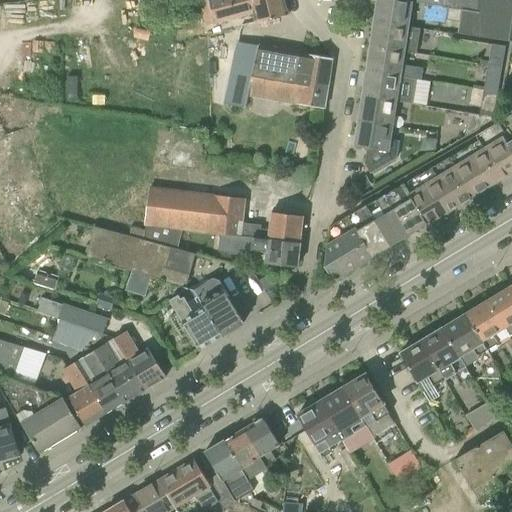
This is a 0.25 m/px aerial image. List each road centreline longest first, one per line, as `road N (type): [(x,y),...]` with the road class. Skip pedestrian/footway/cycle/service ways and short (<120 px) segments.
road 1 (tertiary): [(27,511),(511,220)]
road 2 (residential): [(310,273),(344,57),(300,0)]
road 3 (track): [(511,416),(443,456),(424,451),(345,320)]
